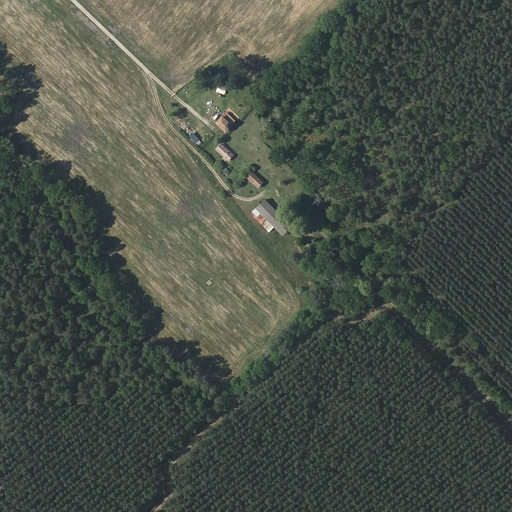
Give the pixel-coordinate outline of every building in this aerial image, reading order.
[(219,83),(218,92),(226,93),(227,85),(219,83)] [(226,133),(232,126),(229,123),(232,120),(226,114),(223,117),(222,116),(216,123),(226,133)] [(229,161),(234,155),(222,144),(217,150),(229,161)] [(258,188),(264,183),(253,172),(247,178),(248,179),(258,188)] [(266,199),(257,207),(256,209),(251,214),(266,229),(271,224),(260,213),(270,203),(266,199)] [(284,236),(293,227),(270,203),(260,213),(271,224),(284,236)] [(324,260),(329,264),(336,257),(332,252),(324,260)]
